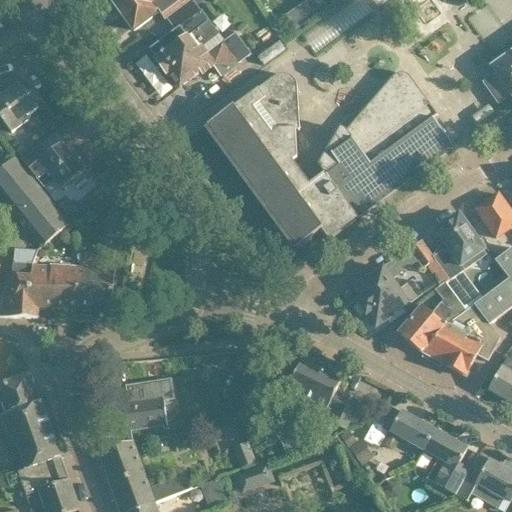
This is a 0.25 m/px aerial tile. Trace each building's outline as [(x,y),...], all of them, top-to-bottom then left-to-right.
[(116,0),(112,3),(124,18),(123,21),(127,26),(131,27),(134,32),(159,13),(165,21),(193,1),(192,0),(116,0)] [(320,0),(308,0),(301,5),(311,19),(327,9),(320,0)] [(251,55),(235,34),(224,42),(201,11),(149,50),(157,60),(156,61),(167,76),(169,74),(180,88),(201,72),(203,75),(214,67),(222,77),(251,55)] [(511,53),(491,69),(495,75),(483,84),(498,106),(511,97),(511,98),(511,53)] [(293,243),(295,247),(297,250),(327,228),(328,229),(335,230),(354,219),(354,218),(360,213),(361,215),(375,205),(373,203),(384,195),(386,198),(399,188),(398,185),(408,178),(410,180),(423,170),(422,168),(432,160),(434,162),(447,152),(446,150),(452,146),(433,119),(432,120),(425,109),(430,105),(427,101),(418,89),(410,78),(409,77),(407,76),(405,75),(404,74),(402,74),(401,74),(399,74),(398,75),(396,76),(394,78),(347,132),(341,129),(318,166),(327,178),(311,187),(293,162),(297,159),(296,132),(300,132),(297,89),(297,87),(296,85),(296,84),(295,82),(293,80),(292,79),(290,78),(289,77),(286,76),(285,76),(282,76),(280,76),(279,76),(277,77),(276,78),(234,108),(233,108),(207,127),(209,129),(212,133),(210,134),(220,148),(222,146),(230,157),(228,159),(237,172),(240,171),(247,181),(245,183),(255,197),(257,195),(265,206),(263,207),(273,221),(275,219),(283,230),(281,231),(291,245),(293,243)] [(0,117),(12,134),(27,123),(30,121),(27,118),(39,109),(19,84),(8,92),(0,81),(0,117)] [(498,113),(477,128),(485,140),(506,125),(498,113)] [(40,145),(20,160),(35,180),(47,171),(61,191),(86,172),(64,144),(48,156),(40,145)] [(0,170),(0,193),(33,234),(58,213),(14,160),(0,170)] [(111,183),(101,190),(108,199),(118,192),(111,183)] [(511,228),(511,214),(498,196),(476,211),(497,240),(511,228)] [(107,238),(131,243),(137,210),(113,205),(107,238)] [(58,213),(33,234),(44,247),(69,227),(58,213)] [(489,253),(487,250),(461,214),(436,232),(448,249),(434,258),(436,261),(435,262),(448,280),(450,282),(489,253)] [(425,269),(435,262),(422,242),(421,242),(409,250),(409,251),(356,288),(363,298),(357,303),(363,311),(396,287),(392,280),(420,261),(425,269)] [(446,328),(424,353),(443,364),(442,365),(466,378),(477,357),(488,362),(500,340),(490,325),(511,309),(511,249),(495,262),(509,280),(466,312),(446,328)] [(30,282),(32,275),(38,253),(35,253),(15,251),(14,262),(13,276),(9,276),(3,299),(1,298),(0,301),(0,318),(38,320),(38,319),(38,308),(36,308),(37,300),(31,299),(30,282)] [(81,269),(78,311),(78,312),(112,315),(116,271),(101,270),(102,260),(98,256),(82,255),(81,269)] [(65,277),(32,275),(30,282),(31,299),(37,300),(36,308),(38,308),(78,311),(81,269),(66,268),(65,277)] [(423,355),(424,353),(446,328),(466,312),(446,285),(450,282),(448,280),(434,290),(444,303),(442,304),(432,316),(422,307),(399,335),(423,355)] [(399,291),(396,287),(363,311),(367,317),(366,317),(365,321),(370,327),(374,328),(374,327),(375,329),(423,296),(413,281),(399,291)] [(489,392),(511,405),(511,360),(508,358),(489,392)] [(335,396),(342,380),(302,362),(301,363),(297,361),(289,361),(280,379),(285,386),(289,388),(288,390),(328,409),(329,408),(336,411),(330,424),(345,431),(359,402),(344,395),(342,399),(335,396)] [(18,447),(26,470),(26,471),(59,459),(61,459),(41,402),(40,402),(31,376),(0,385),(0,397),(6,415),(1,417),(12,449),(18,447)] [(120,444),(97,449),(109,483),(111,488),(119,511),(134,511),(156,504),(156,505),(193,491),(187,476),(150,489),(143,470),(133,442),(131,431),(168,426),(164,400),(173,399),(171,390),(170,381),(128,387),(131,405),(113,407),(117,433),(118,433),(118,434),(120,444)] [(399,438),(424,452),(435,432),(402,413),(384,445),(392,450),(399,438)] [(435,485),(456,497),(473,467),(462,461),(468,450),(435,432),(424,452),(446,464),(435,485)] [(348,434),(342,439),(349,449),(356,444),(348,434)] [(232,448),(240,468),(255,463),(247,443),(232,448)] [(372,459),(360,443),(350,450),(362,466),(372,459)] [(511,474),(478,456),(473,467),(456,497),(467,503),(471,495),(498,511),(504,500),(510,504),(511,501),(511,474)] [(26,471),(26,470),(6,477),(10,489),(22,484),(27,497),(40,493),(46,511),(78,511),(80,511),(69,481),(67,482),(59,459),(26,471)] [(234,475),(241,494),(274,483),(267,464),(234,475)] [(200,488),(208,510),(225,504),(217,482),(200,488)] [(388,485),(385,492),(389,499),(397,498),(401,491),(396,484),(388,485)]
